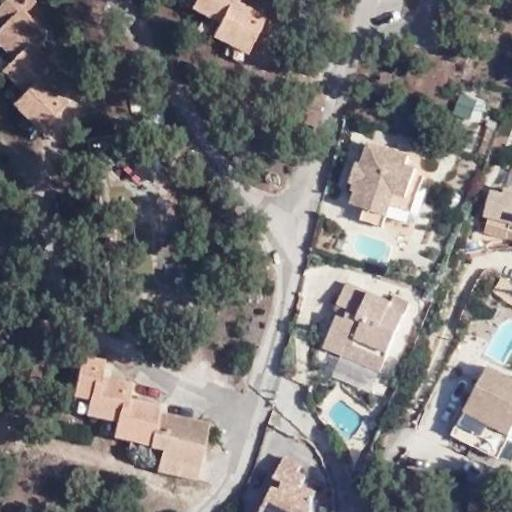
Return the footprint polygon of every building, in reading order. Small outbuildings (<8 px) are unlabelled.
[(40,108),(71,78),(51,53),(62,42),(39,20),(48,10),(39,0),(0,0),(0,21),(14,37),(4,46),(26,70),(16,81),(40,108)] [(217,0),(214,9),(249,24),(260,0),(217,0)] [(472,54),(507,51),(502,0),(480,0),(481,13),(468,14),(472,54)] [(394,170),(415,176),(423,152),(416,149),(418,145),(406,140),(408,131),(368,117),(352,167),(356,169),(353,180),(362,182),(389,189),(391,180),(394,170)] [(412,187),(415,176),(394,170),(391,180),(412,187)] [(502,227),(511,225),(511,177),(501,175),(492,201),(480,198),(475,233),(491,234),(502,227)] [(389,189),(362,182),(359,194),(386,202),(389,189)] [(324,321),(343,330),(349,317),(370,327),(384,334),(405,287),(392,282),(394,274),(348,255),(339,276),(351,281),(344,294),(337,291),(324,321)] [(332,289),(337,291),(344,294),(351,281),(339,276),(332,289)] [(349,317),(343,330),(364,339),(370,327),(349,317)] [(380,345),(384,334),(370,328),(364,339),(380,345)] [(216,395),(202,392),(200,402),(175,396),(178,385),(165,382),(166,378),(135,371),(137,357),(108,348),(112,334),(93,329),(89,341),(85,340),(76,374),(94,377),(92,389),(119,396),(117,411),(166,421),(161,444),(202,453),(216,395)] [(488,411),(506,419),(511,407),(511,356),(485,342),(464,384),(455,400),(485,416),(488,411)] [(499,432),(506,419),(488,411),(485,416),(455,400),(464,384),(458,380),(447,404),(499,432)] [(200,402),(202,392),(178,385),(175,396),(200,402)] [(257,505),(271,511),(311,511),(318,492),(310,488),(320,468),(306,461),(308,453),(300,450),(302,442),(289,433),(278,455),(285,460),(282,468),(276,464),(257,505)]
